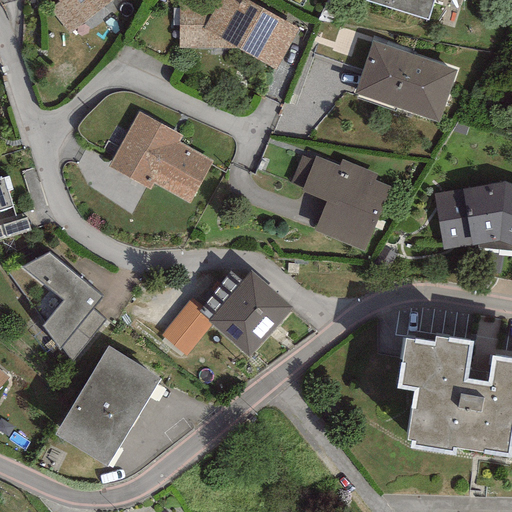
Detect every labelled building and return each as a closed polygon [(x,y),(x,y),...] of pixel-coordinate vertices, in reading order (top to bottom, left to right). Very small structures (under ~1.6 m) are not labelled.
[(49,9),(69,34),(111,0),(53,0),(56,3),(49,9)] [(274,70),(299,29),(246,0),(178,0),(178,48),(236,48),(274,70)] [(433,0),(361,0),(427,21),(433,0)] [(456,71),(371,41),(354,94),(437,123),(456,71)] [(181,136),(138,112),(108,167),(149,190),(152,183),(188,204),(212,161),(178,142),(181,136)] [(314,231),(363,251),(390,187),(374,180),(377,174),(341,160),(339,166),(315,156),(313,160),(301,156),(289,184),(302,189),(301,191),(326,202),(314,231)] [(511,184),(504,182),(433,193),(442,250),(499,241),(511,246),(511,184)] [(1,187),(0,186),(0,218),(9,216),(1,187)] [(101,303),(46,259),(22,274),(61,308),(39,333),(56,359),(101,303)] [(292,314),(250,276),(205,324),(213,330),(246,363),(292,314)] [(205,324),(190,305),(161,343),(188,364),(213,330),(205,324)] [(429,357),(399,352),(392,399),(411,402),(405,448),(503,462),(508,428),(511,428),(511,368),(486,365),(481,395),(458,392),(464,353),(433,348),(429,357)] [(157,387),(104,354),(50,440),(103,473),(157,387)] [(0,392),(9,383),(0,374),(0,392)]
